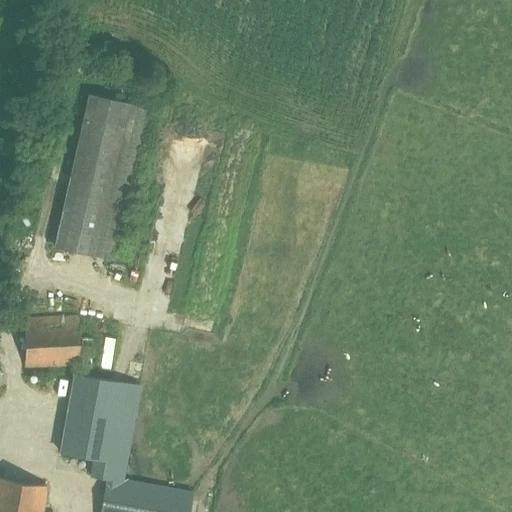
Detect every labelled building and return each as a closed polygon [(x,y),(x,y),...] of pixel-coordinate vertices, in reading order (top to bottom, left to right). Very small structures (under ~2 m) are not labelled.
[(89,92),(54,247),(115,260),(149,106),(89,92)] [(25,317),(25,344),(25,368),(79,366),(79,314),(25,317)] [(59,452),(84,456),(127,464),(142,385),(74,372),(59,452)] [(189,511),(194,491),(107,475),(99,511),(189,511)] [(42,511),(47,486),(0,477),(0,511),(42,511)]
